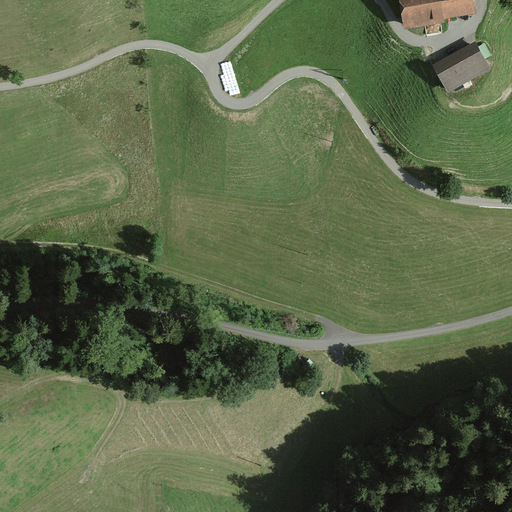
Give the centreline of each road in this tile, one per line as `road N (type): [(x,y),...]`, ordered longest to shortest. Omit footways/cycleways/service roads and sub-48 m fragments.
road 1 (unclassified): [(0,318),(87,310),(313,346),(511,310)]
road 2 (track): [(0,246),(106,251),(358,342)]
road 3 (track): [(426,41),(450,106),(485,112),(511,91)]
